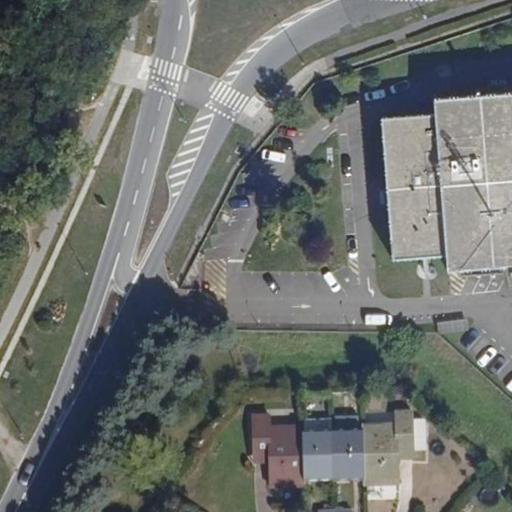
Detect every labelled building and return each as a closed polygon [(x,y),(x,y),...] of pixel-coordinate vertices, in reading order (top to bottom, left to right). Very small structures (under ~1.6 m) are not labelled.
[(511,92),(434,99),(435,112),(382,117),(393,257),(445,254),(447,268),(511,263),(511,92)] [(482,328),(474,321),(455,342),(463,349),(482,328)] [(362,432),(363,480),(363,485),(399,485),(398,453),(414,451),(411,413),(396,413),(396,423),(362,424),(362,432)] [(305,487),(304,482),(303,434),(303,427),(269,427),(268,416),(250,416),(251,457),(267,456),(267,488),(305,487)] [(363,480),(362,432),(332,433),(334,481),(363,480)] [(303,434),(304,482),(334,481),(332,433),(303,434)]
